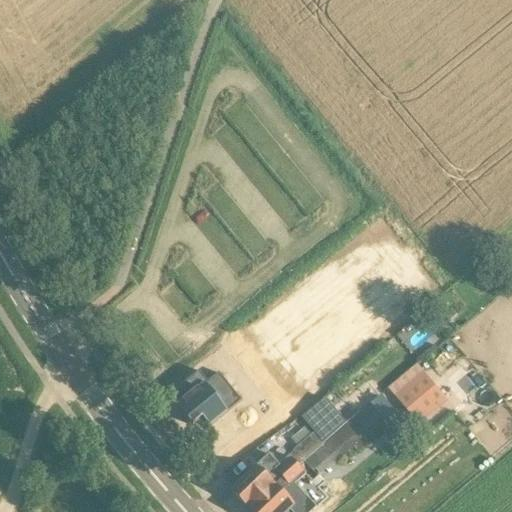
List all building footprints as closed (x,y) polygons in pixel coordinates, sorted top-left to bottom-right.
[(193,397),(177,410),(192,429),(202,421),(209,430),(241,404),(218,376),(207,385),(198,374),(184,386),(193,397)] [(418,428),(446,404),(422,376),(394,399),(418,428)] [(356,453),(388,428),(372,408),(329,443),(341,458),(352,449),(356,453)] [(244,483),(232,494),(249,511),(250,511),(298,468),(305,463),(314,455),(324,447),(314,435),(297,449),(289,459),(280,468),(269,457),(252,472),(242,481),(244,483)] [(317,478),(326,470),(314,455),(305,463),(317,478)] [(298,468),(250,511),(290,511),(289,510),(292,508),(284,498),(306,477),(298,468)]
